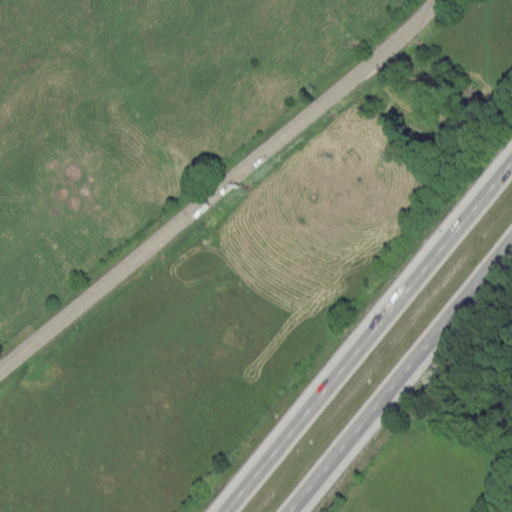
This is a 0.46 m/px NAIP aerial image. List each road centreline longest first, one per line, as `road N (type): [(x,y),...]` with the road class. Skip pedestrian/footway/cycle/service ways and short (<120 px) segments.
road 1 (tertiary): [(0,369),(431,0)]
road 2 (motorway): [(511,159),(223,511)]
road 3 (motorway): [(286,511),(511,237)]
